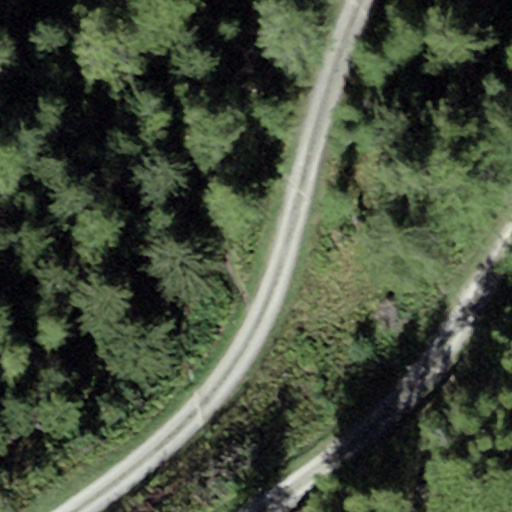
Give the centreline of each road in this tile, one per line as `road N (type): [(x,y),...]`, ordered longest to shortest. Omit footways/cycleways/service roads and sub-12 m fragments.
road 1 (track): [(362,0),(279,258),(222,374),(183,423),(73,511)]
road 2 (track): [(260,511),(392,407),(447,347),(511,246)]
